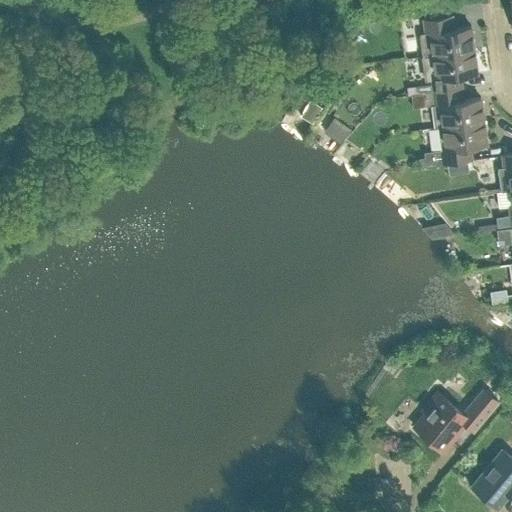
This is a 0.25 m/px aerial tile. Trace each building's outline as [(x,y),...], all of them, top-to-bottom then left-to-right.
[(418,32),(421,55),(473,48),(470,25),(453,27),(451,14),(422,18),(424,32),(418,32)] [(431,79),(432,90),(461,86),(459,74),(476,71),(473,48),(421,55),(424,80),(431,79)] [(463,98),(461,86),(432,90),(434,103),(430,104),(433,126),(437,125),(483,119),(480,96),(463,98)] [(486,143),(483,119),(437,125),(440,148),(442,162),(471,158),(469,145),(486,143)] [(497,168),(500,190),(511,188),(511,151),(500,153),(502,167),(497,168)] [(511,211),(508,212),(509,214),(495,215),(496,227),(511,224),(511,188),(500,190),(496,191),(498,207),(511,204),(511,211)] [(511,224),(496,227),(498,243),(511,241),(511,244),(511,224)] [(415,425),(443,448),(465,422),(476,431),(493,411),(475,396),(463,411),(438,390),(422,408),(426,411),(415,425)] [(472,483),(498,505),(511,487),(511,456),(501,447),(472,483)]
